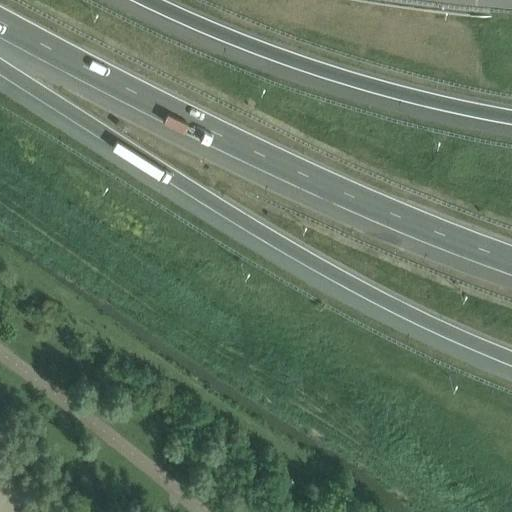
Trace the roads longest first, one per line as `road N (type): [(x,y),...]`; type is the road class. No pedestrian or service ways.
road 1 (motorway): [(0,67),(319,268),(511,356)]
road 2 (motorway): [(0,19),(349,203),(511,272)]
road 3 (motorway): [(145,0),(233,41),(375,89),(511,117)]
